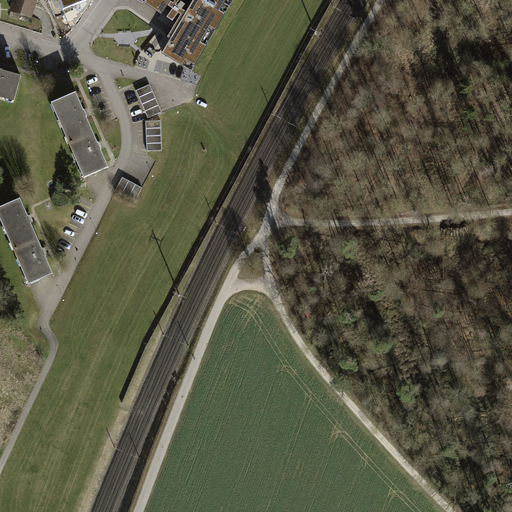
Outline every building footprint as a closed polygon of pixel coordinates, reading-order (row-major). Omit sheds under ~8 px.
[(14,0),(11,10),(31,16),(35,0),(14,0)] [(58,0),(62,9),(86,0),(58,0)] [(234,0),(141,0),(163,15),(169,6),(174,10),(177,11),(180,14),(174,22),(180,25),(163,54),(192,70),(234,0)] [(0,66),(0,95),(21,102),(29,76),(0,66)] [(149,85),(136,92),(148,118),(162,111),(149,85)] [(78,91),(53,101),(84,178),(109,168),(78,91)] [(163,122),(147,121),(146,147),(162,147),(163,122)] [(140,191),(124,179),(117,189),(134,200),(140,191)] [(21,199),(0,208),(0,222),(26,286),(53,275),(21,199)]
